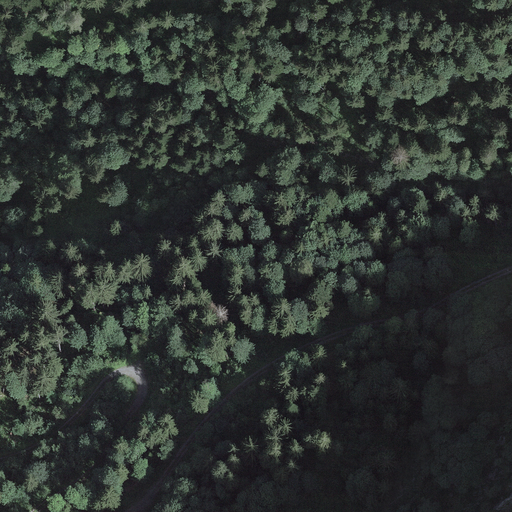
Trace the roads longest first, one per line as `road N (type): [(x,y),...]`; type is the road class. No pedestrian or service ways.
road 1 (track): [(511,270),(260,370),(132,511)]
road 2 (track): [(37,511),(136,417),(144,373),(120,368),(53,438),(0,457)]
